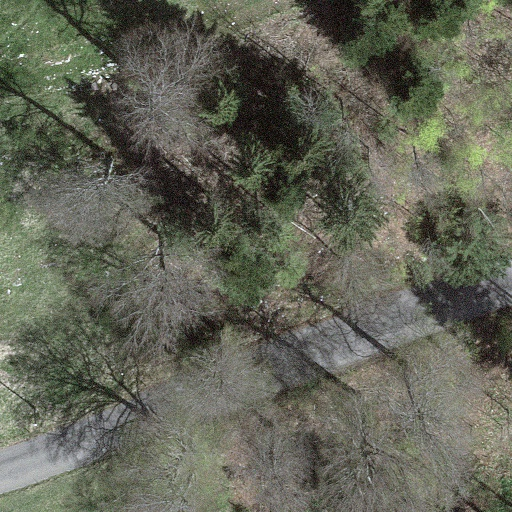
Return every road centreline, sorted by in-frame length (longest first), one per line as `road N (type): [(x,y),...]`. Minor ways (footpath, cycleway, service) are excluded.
road 1 (tertiary): [(511,280),(0,476)]
road 2 (track): [(511,279),(322,511)]
